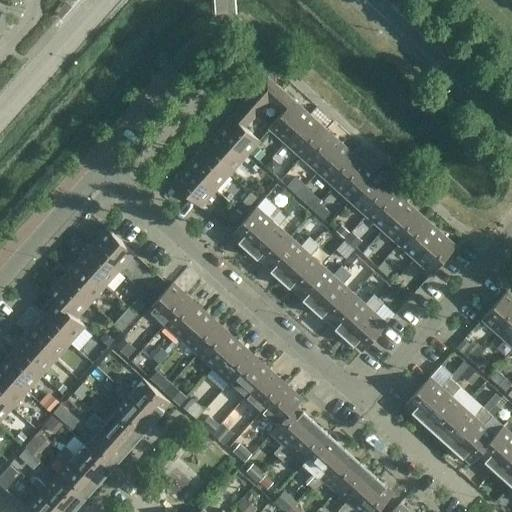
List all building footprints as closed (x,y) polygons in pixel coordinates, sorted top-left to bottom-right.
[(285,142),(310,114),(267,76),(256,89),(269,99),(282,112),(268,127),(285,142)] [(245,126),(269,99),(256,89),(217,132),(245,157),(260,140),(245,126)] [(310,114),(285,142),(301,156),(326,129),(310,114)] [(326,129),(301,156),(317,171),(342,144),(326,129)] [(245,157),(217,132),(203,148),(230,173),(245,157)] [(342,144),(317,171),(334,185),(358,158),(342,144)] [(230,173),(203,148),(188,165),(216,189),(230,173)] [(358,158),(334,185),(350,200),(375,172),(358,158)] [(216,189),(188,165),(173,182),(201,206),(216,189)] [(327,217),(335,208),(290,170),(282,180),(327,217)] [(375,172),(350,200),(366,214),(391,187),(375,172)] [(391,187),(366,214),(382,229),(407,201),(391,187)] [(407,201),(382,229),(398,243),(423,216),(407,201)] [(256,206),(232,234),(248,249),(282,211),(277,207),(268,216),(256,206)] [(282,211),(248,249),(265,263),(290,235),(279,226),(287,216),(282,211)] [(423,216),(398,243),(415,258),(439,230),(423,216)] [(134,253),(107,228),(92,245),(119,270),(134,253)] [(439,230),(415,258),(431,273),(456,245),(439,230)] [(290,235),(265,263),(281,278),(314,240),(309,236),(301,245),(290,235)] [(314,240),(281,278),(297,292),(322,264),(311,254),(319,245),(314,240)] [(119,270),(92,245),(77,261),(105,286),(119,270)] [(105,286),(77,261),(63,277),(90,302),(105,286)] [(322,264),(297,292),(313,307),(346,269),(341,265),(333,274),(322,264)] [(346,269),(313,307),(329,321),(354,293),(343,283),(351,274),(346,269)] [(90,302),(63,277),(48,293),(85,326),(85,325),(76,317),(90,302)] [(172,282),(148,309),(165,324),(189,297),(172,282)] [(511,295),(506,291),(482,318),(499,333),(511,318),(511,295)] [(85,326),(48,293),(47,294),(56,302),(43,317),(70,342),(85,326)] [(354,293),(329,321),(345,335),(378,298),(373,293),(365,303),(354,293)] [(189,297),(165,324),(181,339),(205,311),(189,297)] [(378,298),(345,335),(362,350),(387,323),(375,312),(384,303),(378,298)] [(205,311),(181,339),(197,353),(222,326),(205,311)] [(70,342),(43,317),(28,333),(56,358),(70,342)] [(511,318),(499,333),(511,345),(511,318)] [(222,326),(197,353),(213,368),(238,340),(222,326)] [(56,358),(28,333),(14,350),(41,374),(56,358)] [(238,340),(213,368),(229,382),(254,355),(238,340)] [(41,374),(14,350),(0,364),(0,366),(27,390),(41,374)] [(254,355),(229,382),(245,397),(270,369),(254,355)] [(27,390),(0,366),(0,395),(12,407),(27,390)] [(270,369),(245,397),(261,411),(286,384),(270,369)] [(430,376),(405,404),(422,419),(455,382),(450,377),(442,387),(430,376)] [(123,380),(118,385),(155,419),(170,402),(143,377),(132,389),(123,380)] [(455,382),(422,419),(438,433),(463,406),(452,396),(460,386),(455,382)] [(286,384),(261,411),(277,425),(270,432),(271,433),(302,398),(286,384)] [(155,419),(118,385),(113,390),(123,399),(113,410),(141,435),(155,419)] [(170,394),(181,404),(189,395),(177,385),(170,394)] [(0,420),(12,407),(0,395),(0,420)] [(191,397),(183,406),(197,418),(205,409),(191,397)] [(302,398),(271,433),(282,443),(274,452),(279,457),(312,420),(296,406),(303,398),(302,398)] [(54,413),(74,425),(80,415),(60,402),(54,413)] [(463,406),(438,433),(454,448),(487,411),(483,406),(474,416),(463,406)] [(94,413),(89,418),(126,451),(141,435),(113,410),(103,421),(94,413)] [(487,411),(454,448),(470,462),(503,426),(503,425),(495,434),(484,425),(492,415),(487,411)] [(209,431),(210,431),(215,424),(206,416),(200,423),(209,431)] [(126,451),(89,418),(85,423),(94,431),(84,442),(112,467),(126,451)] [(224,444),(225,444),(236,432),(223,420),(212,433),(224,444)] [(312,420),(279,457),(284,461),(292,452),(303,462),(328,434),(312,420)] [(511,433),(503,426),(470,462),(471,463),(479,454),(495,468),(511,448),(511,433)] [(34,466),(53,439),(38,429),(19,455),(34,466)] [(328,434),(303,462),(314,471),(306,481),(311,486),(344,449),(328,434)] [(65,445),(60,450),(98,483),(112,467),(84,442),(74,453),(65,445)] [(245,461),(251,454),(239,443),(232,450),(245,461)] [(511,448),(495,468),(511,482),(511,480),(511,448)] [(344,449),(311,486),(316,490),(324,480),(336,491),(360,463),(344,449)] [(98,483),(60,450),(56,455),(65,463),(55,474),(83,499),(98,483)] [(253,463),(246,470),(258,482),(265,474),(253,463)] [(360,463),(336,491),(347,500),(338,510),(340,511),(345,511),(376,478),(360,463)] [(8,467),(0,475),(10,485),(19,476),(8,467)] [(36,477),(31,482),(64,511),(71,511),(83,499),(55,474),(46,485),(36,477)] [(375,511),(393,493),(376,478),(345,511),(375,511)] [(64,511),(31,482),(27,487),(37,496),(26,507),(31,511),(64,511)]
